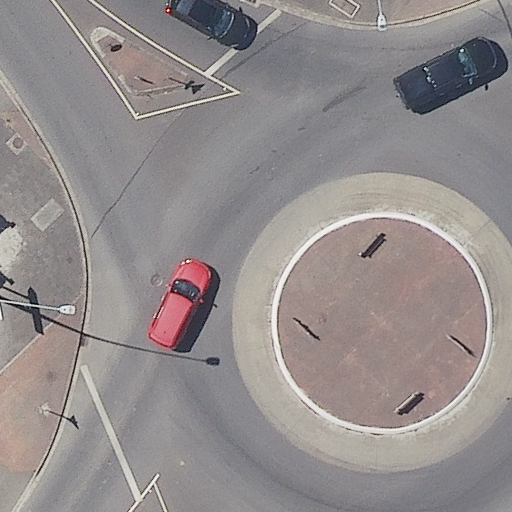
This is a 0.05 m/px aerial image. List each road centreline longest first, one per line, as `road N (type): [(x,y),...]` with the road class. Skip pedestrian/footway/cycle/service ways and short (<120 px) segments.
road 1 (trunk): [(234,483),(196,438),(171,384),(161,326),(167,268),(187,212),(221,164)]
road 2 (trunk): [(221,164),(270,125),(328,100),(391,93),(453,103),(511,131)]
road 3 (tertiary): [(221,164),(66,0)]
